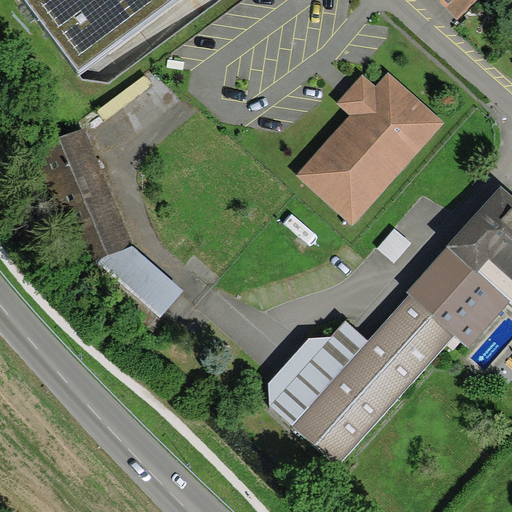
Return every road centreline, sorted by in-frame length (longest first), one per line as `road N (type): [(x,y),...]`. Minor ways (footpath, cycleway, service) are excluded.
road 1 (secondary): [(0,306),(195,511)]
road 2 (residential): [(395,0),(511,106)]
